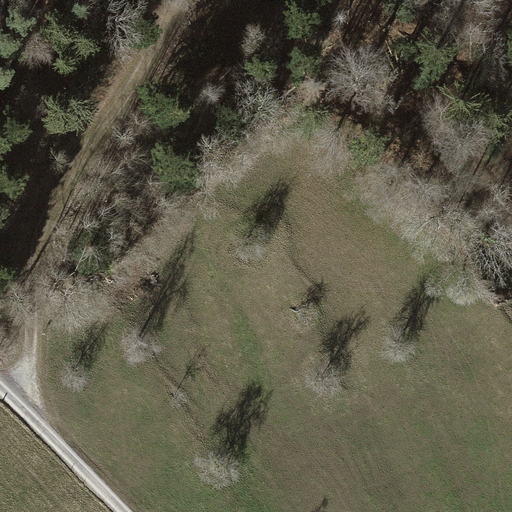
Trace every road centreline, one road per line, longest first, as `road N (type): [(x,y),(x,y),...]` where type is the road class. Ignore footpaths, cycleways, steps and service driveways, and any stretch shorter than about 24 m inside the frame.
road 1 (track): [(173,0),(138,69),(43,212),(27,411)]
road 2 (track): [(126,511),(27,411)]
